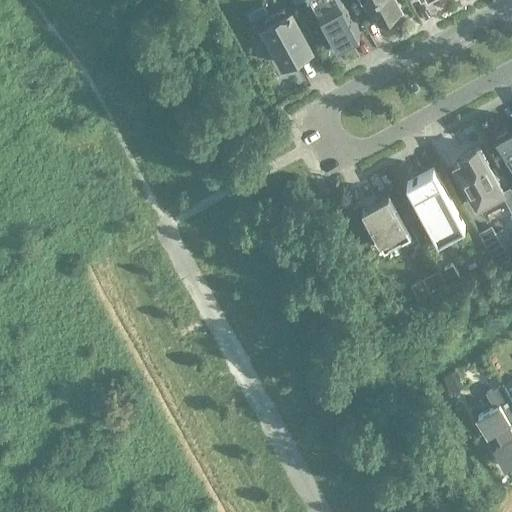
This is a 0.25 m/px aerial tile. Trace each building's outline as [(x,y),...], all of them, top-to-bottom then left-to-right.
[(313,0),(322,16),(317,18),(332,45),(358,30),(341,0),(313,0)] [(364,0),(365,2),(366,1),(377,20),(400,8),(395,0),(364,0)] [(273,50),(276,48),(283,60),(298,52),(298,53),(307,48),(306,48),(309,46),(289,9),(285,11),(283,7),(264,17),(266,21),(262,23),(269,36),(266,37),(273,50)] [(511,121),(494,131),(511,164),(511,121)] [(459,160),(454,162),(457,167),(456,167),(475,203),(499,189),(511,210),(511,208),(511,194),(507,185),(502,188),(477,142),(458,153),(461,158),(458,159),(459,160)] [(432,165),(405,180),(437,237),(463,223),(432,165)] [(388,189),(361,204),(383,244),(410,229),(388,189)] [(450,262),(443,266),(442,266),(448,277),(456,273),(450,262)] [(435,267),(411,280),(409,282),(416,294),(442,279),(435,267)] [(453,366),(441,372),(450,389),(462,382),(453,366)] [(511,424),(508,417),(511,415),(511,399),(501,380),(485,389),(493,403),(477,411),(486,429),(493,425),(501,439),(494,443),(504,461),(511,456),(511,424)]
